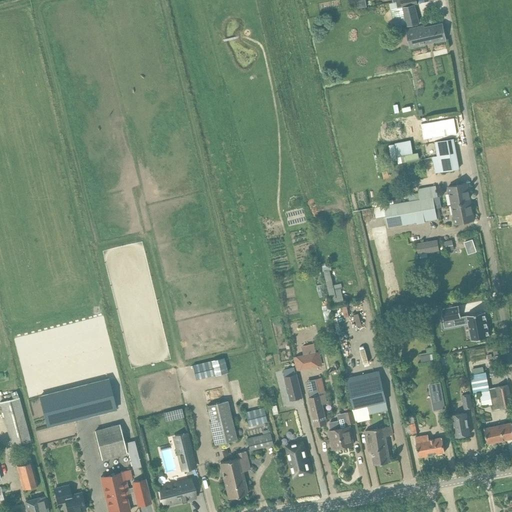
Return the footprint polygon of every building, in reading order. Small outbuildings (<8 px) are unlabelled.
[(396,2),(389,3),(391,10),(395,27),(406,24),(407,27),(420,24),(415,4),(401,7),(397,8),(396,2)] [(410,47),(436,41),(446,39),(443,23),(421,28),(420,26),(406,30),(410,47)] [(454,115),(421,122),(424,137),(457,131),(454,115)] [(435,142),(437,156),(456,153),(453,139),(447,140),(435,142)] [(437,156),(432,157),(435,173),(459,169),(456,153),(437,156)] [(448,187),(452,205),(470,202),(467,183),(448,187)] [(419,199),(432,197),(437,196),(435,186),(417,189),(419,199)] [(432,197),(419,199),(383,206),(388,229),(441,218),(439,208),(434,209),(433,204),(434,204),(432,197)] [(470,202),(452,205),(455,224),(474,220),(470,202)] [(438,240),(417,243),(418,255),(440,251),(438,240)] [(333,290),(329,267),(324,268),(330,304),(344,301),(341,288),(333,290)] [(442,309),(441,309),(443,322),(456,320),(457,325),(469,323),(472,339),(471,340),(490,337),(489,336),(485,313),(485,312),(485,311),(466,315),(467,316),(461,317),(459,306),(458,306),(442,309)] [(322,365),(319,351),(307,354),(310,368),(322,365)] [(228,373),(224,358),(211,361),(215,375),(215,376),(228,373)] [(211,360),(192,365),(196,380),(215,375),(211,361),(211,360)] [(336,363),(327,365),(328,372),(337,370),(336,363)] [(492,404),(489,388),(486,372),(469,375),(473,394),(475,394),(476,397),(480,396),(482,406),(492,404)] [(284,378),(290,400),(301,397),(296,375),(284,378)] [(355,418),(369,415),(388,410),(381,377),(348,385),(355,418)] [(39,396),(47,426),(116,409),(108,379),(39,396)] [(312,398),(309,398),(311,409),(314,419),(315,428),(326,425),(325,417),(322,404),(326,403),(324,395),(319,396),(317,384),(310,385),(312,398)] [(508,385),(489,388),(492,404),(493,410),(511,406),(508,385)] [(442,392),(432,394),(435,409),(444,408),(442,392)] [(470,394),(462,395),(464,409),(472,407),(470,394)] [(19,398),(1,403),(12,446),(30,441),(19,398)] [(210,421),(209,421),(215,444),(236,439),(227,400),(207,405),(210,421)] [(264,407),(245,412),(248,427),(267,422),(264,407)] [(183,414),(181,409),(169,412),(171,419),(183,415),(183,414)] [(353,411),(344,413),(347,424),(355,422),(353,411)] [(470,434),(468,424),(466,413),(452,415),(456,437),(470,434)] [(485,429),(486,433),(488,443),(511,437),(511,422),(511,423),(502,425),(485,429)] [(101,459),(127,452),(120,425),(94,431),(101,459)] [(349,426),(329,431),(333,449),(353,445),(349,426)] [(365,431),(367,441),(369,451),(371,451),(374,465),(390,462),(385,436),(392,435),(391,426),(365,431)] [(270,433),(247,439),(250,451),(273,445),(270,433)] [(445,452),(443,442),(442,438),(429,440),(428,436),(415,438),(419,457),(445,452)] [(187,443),(177,445),(182,469),(194,466),(188,442),(187,443)] [(302,442),(286,446),(289,459),(294,476),(302,474),(312,472),(309,459),(308,460),(307,460),(302,442)] [(229,460),(220,462),(226,489),(229,498),(238,496),(247,494),(242,472),(249,470),(247,460),(245,451),(235,453),(237,458),(229,460)] [(17,466),(23,490),(38,486),(32,463),(17,466)] [(129,470),(101,477),(108,506),(109,511),(127,511),(129,511),(126,496),(129,495),(128,494),(135,492),(135,494),(148,491),(145,479),(132,482),(134,487),(127,489),(125,480),(131,478),(129,470)] [(165,490),(161,491),(163,496),(162,496),(164,500),(165,504),(172,503),(181,500),(182,501),(182,502),(182,500),(183,500),(185,499),(186,501),(187,501),(186,501),(186,499),(191,498),(194,497),(193,495),(189,480),(176,483),(177,486),(177,487),(175,487),(175,486),(171,487),(171,488),(169,489),(168,488),(165,489),(165,490)] [(76,511),(85,510),(83,500),(81,493),(70,495),(68,485),(54,489),(58,503),(66,501),(68,511),(70,511),(74,511),(76,511)] [(25,502),(27,511),(47,511),(44,497),(25,502)]
